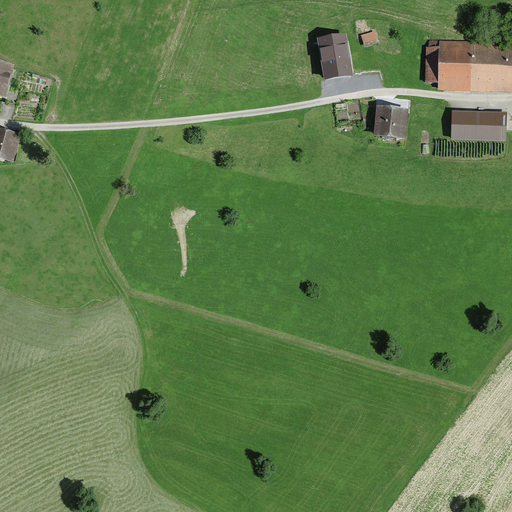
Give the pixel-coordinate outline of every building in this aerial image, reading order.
[(345,40),(320,44),(327,83),(351,79),(345,40)] [(511,42),(429,41),(428,83),(437,84),(437,90),(511,92),(511,42)] [(0,102),(6,104),(15,69),(0,65),(0,102)] [(408,112),(375,109),(373,140),(406,142),(408,112)] [(505,113),(452,112),(452,139),(505,141),(505,113)] [(20,139),(0,133),(0,164),(12,167),(20,139)]
